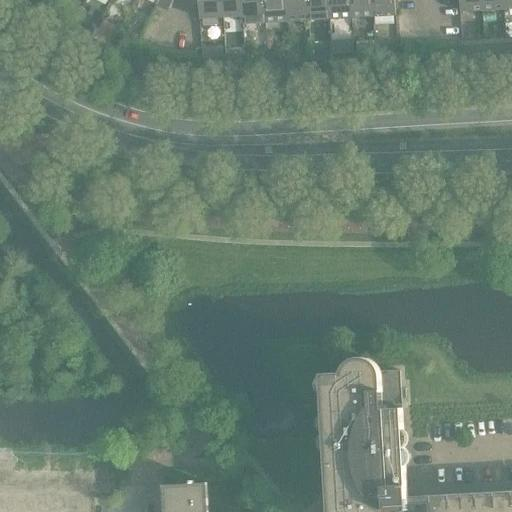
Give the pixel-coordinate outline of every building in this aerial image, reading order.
[(160,0),(157,5),(169,11),(174,0),(160,0)] [(222,18),(221,0),(198,0),(200,19),(222,18)] [(221,0),(222,18),(243,17),(244,17),(243,0),(221,0)] [(243,0),(244,17),(243,17),(243,25),(266,23),(264,0),(243,0)] [(264,0),(266,23),(288,22),(286,0),(264,0)] [(286,0),(288,22),(309,21),(307,0),(286,0)] [(307,0),(309,21),(331,20),(329,0),(307,0)] [(329,0),(331,20),(352,18),(351,0),(329,0)] [(351,0),(352,18),(374,17),(372,0),(351,0)] [(372,0),(374,17),(396,16),(395,0),(372,0)] [(459,0),(461,12),(483,11),(482,0),(459,0)] [(482,0),(483,11),(505,10),(504,0),(482,0)] [(100,30),(95,39),(111,47),(115,38),(100,30)] [(381,372),(380,371),(379,369),(379,368),(378,367),(377,365),(375,363),(372,361),(369,360),(368,359),(366,359),(362,358),(360,358),(357,359),(355,359),(353,360),(350,362),(348,363),(347,364),(346,366),(344,368),(343,370),(342,373),(342,374),(328,375),(322,376),(329,511),(511,511),(511,498),(430,504),(407,505),(407,499),(408,499),(401,371),(395,372),(394,371),(381,372)] [(164,487),(165,511),(208,511),(206,484),(195,485),(195,482),(190,482),(190,485),(164,487)] [(116,511),(115,486),(77,488),(78,511),(116,511)] [(78,511),(77,488),(49,490),(50,511),(78,511)] [(26,500),(13,501),(13,511),(50,511),(49,490),(25,491),(26,500)] [(0,511),(13,511),(13,501),(0,501),(0,511)]
